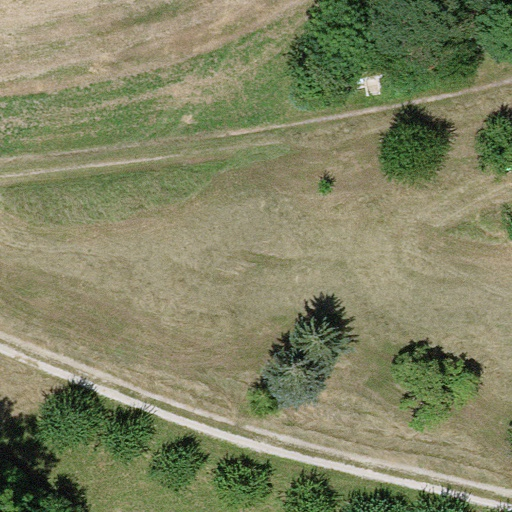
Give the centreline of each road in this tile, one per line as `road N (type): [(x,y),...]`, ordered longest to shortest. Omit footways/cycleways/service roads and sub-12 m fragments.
road 1 (track): [(0,337),(232,428),(511,496)]
road 2 (track): [(0,169),(456,104),(511,88)]
